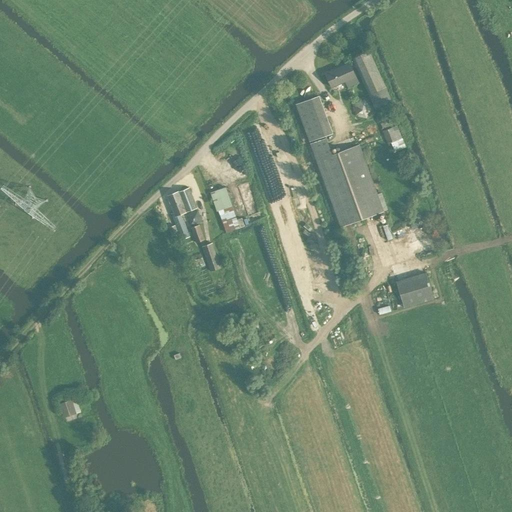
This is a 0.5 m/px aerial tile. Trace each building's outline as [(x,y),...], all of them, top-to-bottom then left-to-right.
[(370,50),(353,58),(375,109),(392,101),(370,50)] [(332,87),(345,81),(348,88),(359,83),(356,76),(350,63),(326,73),(332,87)] [(333,133),(319,95),(296,104),(310,142),(333,133)] [(364,100),(354,104),(355,115),(366,118),(372,108),(364,100)] [(382,129),(393,124),(391,117),(380,122),(382,129)] [(388,144),(394,142),(402,138),(397,125),(383,130),(388,144)] [(384,211),(388,210),(384,199),(380,201),(359,144),(332,154),(326,137),(310,143),(341,227),(384,211)] [(406,145),(405,143),(403,138),(402,138),(394,142),(396,149),(406,145)] [(167,195),(172,208),(174,212),(171,213),(176,225),(169,227),(173,237),(180,235),(182,239),(190,236),(181,215),(187,212),(198,208),(189,187),(179,191),(178,191),(167,195)] [(211,192),(216,208),(217,211),(219,211),(227,232),(240,228),(233,208),(226,187),(211,192)] [(199,224),(191,228),(197,243),(205,239),(199,224)] [(212,243),(202,246),(211,271),(221,268),(212,243)] [(206,265),(203,257),(189,262),(192,270),(206,265)] [(404,307),(434,299),(426,272),(396,281),(404,307)] [(60,404),(64,416),(75,413),(71,400),(60,404)]
